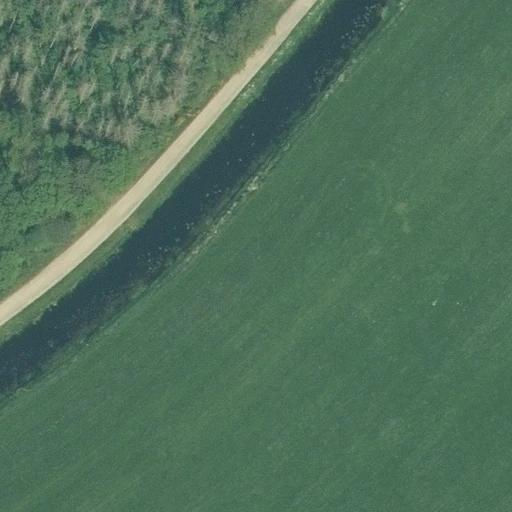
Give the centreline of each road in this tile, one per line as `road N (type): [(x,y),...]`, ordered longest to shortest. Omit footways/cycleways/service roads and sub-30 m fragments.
road 1 (track): [(0,316),(122,210),(305,0)]
road 2 (track): [(122,210),(36,140),(35,73),(0,20)]
